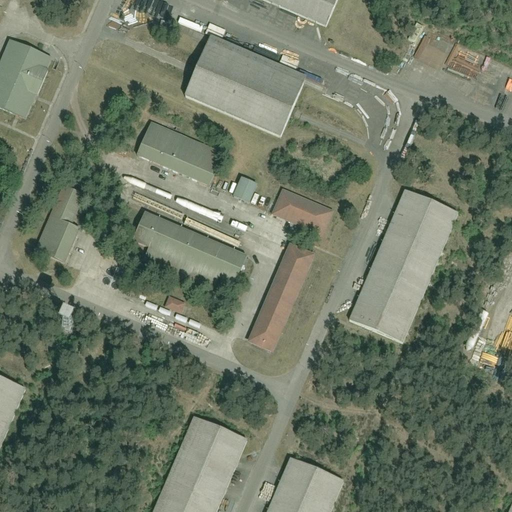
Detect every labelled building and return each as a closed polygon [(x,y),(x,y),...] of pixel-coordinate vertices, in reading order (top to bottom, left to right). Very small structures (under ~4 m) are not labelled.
[(250,0),(319,29),(331,0),(250,0)] [(203,43),(179,100),(276,140),(300,83),(203,43)] [(5,44),(0,54),(0,113),(22,123),(48,61),(5,44)] [(144,130),(133,160),(204,187),(215,157),(144,130)] [(237,184),(229,203),(244,210),(253,190),(237,184)] [(281,187),(268,218),(320,240),(333,209),(281,187)] [(33,279),(52,287),(75,233),(68,230),(82,197),(63,190),(35,256),(41,259),(33,279)] [(399,193),(343,328),(401,352),(456,216),(399,193)] [(241,260),(141,215),(124,254),(224,299),(241,260)] [(244,346),(269,356),(309,258),(284,247),(244,346)] [(168,300),(162,311),(175,318),(181,307),(168,300)] [(0,378),(0,453),(27,390),(0,378)] [(154,511),(216,511),(245,442),(193,420),(154,511)] [(263,511),(329,511),(341,485),(285,461),(263,511)]
